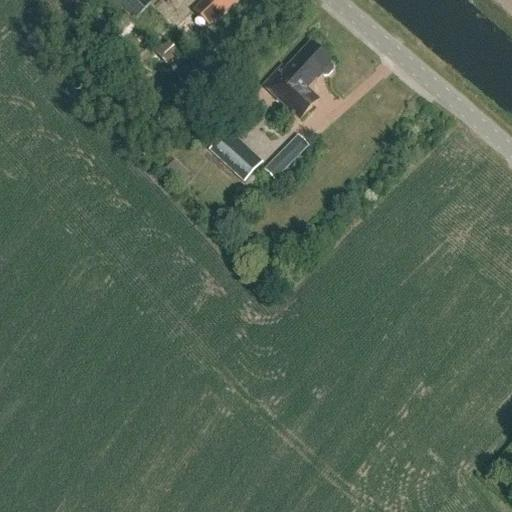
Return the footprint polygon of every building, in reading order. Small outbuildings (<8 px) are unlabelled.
[(242,0),(209,0),(201,9),(218,26),(242,0)] [(330,64),(310,45),(286,71),(281,67),(263,87),(298,120),(315,101),(304,91),(320,74),(323,78),(328,78),(333,73),(333,68),(330,64)] [(263,164),(227,132),(208,152),(244,184),(263,164)] [(308,148),(297,137),(263,172),(274,183),(308,148)] [(179,161),(168,168),(183,192),(194,185),(179,161)] [(244,191),(225,199),(232,218),(252,211),(244,191)]
